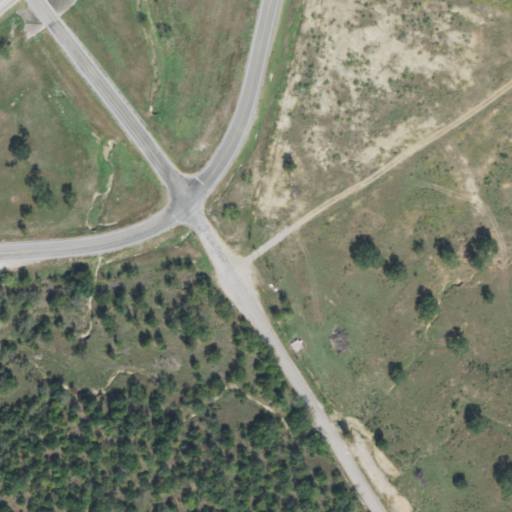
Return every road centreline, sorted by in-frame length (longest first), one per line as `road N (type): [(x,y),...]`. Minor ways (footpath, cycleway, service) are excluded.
road 1 (residential): [(374,511),(181,201)]
road 2 (tertiary): [(49,19),(181,201)]
road 3 (tertiary): [(181,201),(224,150),(249,91),(271,0)]
road 4 (tertiary): [(181,201),(130,233),(0,250)]
